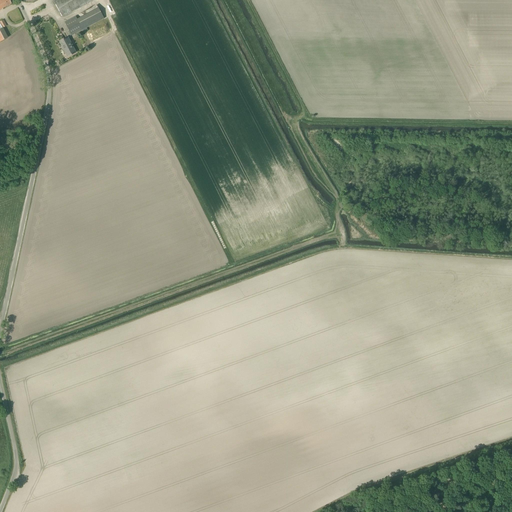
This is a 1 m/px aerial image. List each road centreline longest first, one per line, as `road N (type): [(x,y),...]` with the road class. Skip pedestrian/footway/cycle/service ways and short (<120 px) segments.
road 1 (unclassified): [(0,318),(48,98),(46,66),(17,0)]
road 2 (track): [(115,30),(224,250)]
road 3 (unclassified): [(0,510),(15,466),(0,380)]
